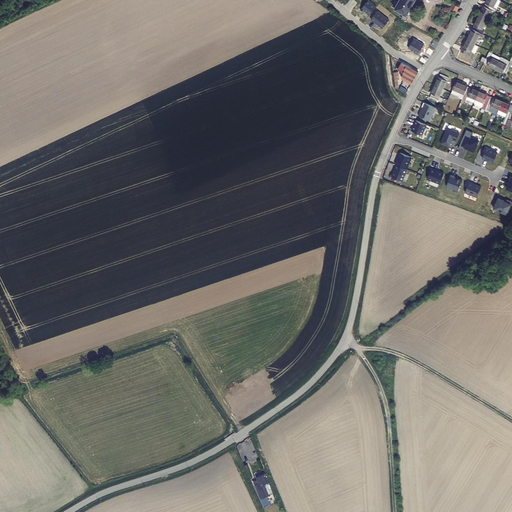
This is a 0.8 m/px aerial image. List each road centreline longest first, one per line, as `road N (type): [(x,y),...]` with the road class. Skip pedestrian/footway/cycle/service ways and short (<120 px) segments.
road 1 (tertiary): [(68,511),(206,455),(318,375),(349,324),(375,178),(393,134)]
road 2 (track): [(341,344),(409,358),(511,417)]
road 3 (track): [(395,511),(390,416),(365,356),(350,345)]
